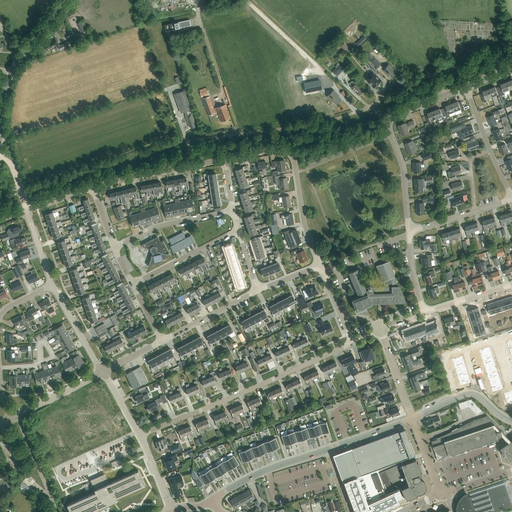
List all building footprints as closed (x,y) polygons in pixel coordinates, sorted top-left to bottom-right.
[(179,28),(191,26),(190,20),(178,22),(174,23),(175,29),(179,28)] [(359,45),(366,39),(363,36),(356,43),(359,45)] [(60,51),(70,46),(68,41),(59,46),(55,37),(50,40),(51,41),(44,44),(47,51),(51,49),(51,50),(58,46),(60,51)] [(381,64),(375,57),(370,61),(377,68),(381,64)] [(365,79),(374,88),(382,81),(374,73),(376,71),(372,66),(368,62),(361,69),(364,73),(369,69),(372,72),(365,79)] [(385,68),(383,70),(388,75),(389,74),(392,77),(397,72),(389,64),(387,66),(386,65),(383,67),(385,68)] [(344,69),(339,65),(332,72),(337,77),(344,69)] [(317,80),(304,83),(306,93),(319,90),(317,80)] [(358,95),(362,91),(355,83),(355,84),(352,81),(349,84),(351,87),(353,89),(353,90),(354,91),(358,95)] [(504,92),(510,90),(507,82),(501,85),(501,86),(498,87),(502,96),(505,95),(504,92)] [(495,87),(489,89),(492,97),(498,95),(498,97),(502,96),(498,87),(495,88),(495,87)] [(486,99),(492,97),(489,89),(483,92),(483,93),(480,94),(484,103),(486,102),(486,99)] [(336,105),(341,100),(336,95),(337,94),(333,90),(327,96),(332,102),(333,101),(336,105)] [(194,121),(192,113),(191,110),(184,91),(174,95),(181,113),(184,112),(185,116),(189,127),(190,127),(191,128),(195,127),(193,121),(194,121)] [(215,113),(209,96),(202,99),(208,115),(215,113)] [(458,101),(452,104),(455,112),(461,109),(462,112),(465,110),(461,101),(458,103),(458,101)] [(231,119),(228,111),(227,112),(226,109),(227,109),(226,104),(216,108),(217,112),(218,112),(219,114),(218,115),(221,122),(231,119)] [(449,114),(455,112),(452,104),(445,106),(446,108),(443,109),(446,118),(447,117),(450,116),(449,114)] [(440,108),(434,111),(437,119),(438,121),(443,119),(444,121),(447,120),(446,118),(443,109),(440,110),(440,108)] [(417,125),(424,122),(419,110),(412,113),(417,125)] [(437,119),(434,111),(427,113),(428,115),(425,116),(429,125),(432,123),(431,121),(437,119)] [(490,127),(497,124),(493,115),(487,118),(490,127)] [(410,127),(415,126),(413,121),(408,123),(409,123),(406,124),(405,123),(398,126),(402,135),(409,133),(407,127),(410,126),(410,127)] [(474,132),(472,126),(462,129),(461,125),(451,129),(452,133),(457,132),(458,136),(459,135),(460,138),(461,138),(464,137),(464,136),(465,136),(474,132)] [(495,140),(502,138),(499,129),(492,131),(495,140)] [(469,151),(480,147),(477,140),(467,144),(469,151)] [(409,155),(416,152),(412,141),(405,144),(409,155)] [(502,155),(508,153),(505,144),(499,146),(502,155)] [(451,160),(461,156),(458,149),(449,153),(451,160)] [(422,154),(424,160),(432,157),(429,151),(422,154)] [(280,174),(279,171),(286,170),(284,160),(276,161),(271,162),(272,167),(276,167),(276,166),(277,166),(278,171),(272,172),(273,175),(280,174)] [(257,162),(259,170),(266,169),(265,161),(257,162)] [(421,162),(418,163),(413,163),(414,173),(422,173),(421,168),(424,168),(425,167),(425,164),(424,163),(421,163),(421,162)] [(243,170),(247,168),(247,166),(242,167),(242,168),(235,170),(237,177),(245,174),(244,173),(243,170)] [(451,169),(452,171),(448,172),(450,180),(457,178),(456,175),(462,172),(460,166),(451,169)] [(237,177),(239,182),(246,180),(246,179),(245,175),(249,174),(249,172),(244,173),(245,174),(237,177)] [(280,190),(288,188),(287,177),(280,178),(280,176),(274,176),(276,185),(279,184),(280,190)] [(180,179),(181,184),(185,184),(186,190),(189,189),(188,183),(187,183),(186,178),(180,179)] [(250,178),(246,179),(246,180),(239,182),(241,189),(248,186),(247,181),(251,180),(250,178)] [(182,190),(182,188),(181,184),(180,179),(173,180),(174,186),(178,185),(179,191),(182,190)] [(423,188),(425,188),(424,179),(414,180),(415,192),(423,192),(423,188)] [(175,192),(175,190),(174,186),(173,180),(166,181),(167,187),(171,186),(172,192),(175,192)] [(159,193),(161,192),(161,194),(163,194),(162,188),(161,182),(154,183),(157,195),(157,196),(159,196),(159,193)] [(453,191),(464,188),(462,182),(457,183),(457,182),(451,184),(453,191)] [(148,185),(149,190),(153,190),(154,196),(157,195),(154,183),(148,185)] [(150,196),(150,194),(149,190),(148,185),(140,186),(141,192),(146,191),(147,197),(150,196)] [(139,198),(138,196),(138,192),(137,193),(135,187),(130,189),(131,194),(135,193),(136,199),(139,198)] [(132,198),(131,194),(130,189),(123,190),(124,196),(128,195),(129,199),(132,198)] [(126,204),(124,196),(123,190),(116,192),(118,198),(120,197),(122,205),(126,204)] [(249,197),(248,193),(252,192),(251,190),(247,191),(247,192),(239,194),(241,200),(249,197)] [(119,203),(118,198),(116,192),(109,194),(110,199),(115,198),(116,204),(119,203)] [(282,197),(279,198),(278,193),(272,195),(273,201),(279,200),(279,202),(283,202),(283,207),(291,206),(289,195),(282,197)] [(189,200),(185,202),(187,212),(194,211),(191,195),(188,196),(189,200)] [(251,203),(251,202),(249,199),(254,197),(253,195),(249,197),(241,200),(243,206),(251,203)] [(464,195),(463,195),(451,199),(453,206),(456,205),(465,202),(464,199),(466,199),(467,198),(466,195),(464,195)] [(179,198),(177,199),(180,215),(183,214),(183,213),(187,212),(185,202),(180,203),(179,198)] [(84,206),(81,207),(77,208),(78,211),(80,210),(80,211),(85,209),(85,208),(90,206),(88,199),(83,201),(84,206)] [(175,204),(171,205),(173,216),(177,215),(180,215),(177,199),(174,199),(175,204)] [(169,217),(173,216),(171,205),(166,206),(165,201),(162,202),(166,218),(169,217)] [(251,203),(243,206),(245,212),(253,209),(251,205),(256,203),(255,201),(251,202),(251,203)] [(155,209),(150,210),(154,221),(158,219),(158,220),(161,219),(156,203),(154,204),(155,209)] [(424,209),(425,209),(425,203),(416,203),(417,215),(425,214),(424,209)] [(82,217),(84,216),(87,215),(87,214),(93,212),(90,206),(85,208),(85,209),(87,212),(81,214),(82,217)] [(115,215),(122,212),(120,206),(113,208),(115,215)] [(150,222),(154,221),(150,210),(146,212),(144,207),(142,208),(147,224),(150,222)] [(141,213),(137,215),(140,225),(144,224),(144,225),(147,224),(142,208),(140,209),(141,213)] [(54,218),(54,217),(53,213),(57,212),(56,210),(52,211),(52,212),(45,215),(47,221),(54,218)] [(84,223),(86,223),(90,222),(89,221),(95,219),(93,212),(87,214),(87,215),(89,219),(83,221),(84,223)] [(122,212),(115,215),(118,221),(125,218),(122,212)] [(133,227),(140,225),(137,215),(132,216),(131,212),(128,213),(133,227)] [(254,221),(253,220),(252,217),(256,215),(256,213),(251,215),(244,218),(246,224),(254,221)] [(277,224),(276,214),(269,215),(271,225),(277,224)] [(292,214),(283,215),(281,215),(282,219),(286,219),(287,225),(294,224),(292,214)] [(505,214),(499,216),(501,222),(501,223),(502,226),(504,225),(503,222),(506,221),(508,221),(505,214)] [(56,224),(56,223),(55,219),(59,218),(58,215),(54,217),(54,218),(47,221),(49,227),(56,224)] [(255,227),(254,223),(258,221),(258,219),(253,220),(254,221),(246,224),(248,230),(255,227)] [(490,226),(488,220),(482,222),(484,228),(483,228),(485,232),(487,231),(486,227),(489,226),(490,226)] [(59,230),(58,229),(57,225),(61,224),(60,221),(56,223),(56,224),(49,227),(51,233),(59,230)] [(9,238),(19,235),(18,233),(23,231),(20,224),(11,228),(11,227),(9,228),(7,232),(7,233),(9,238)] [(88,235),(90,234),(94,233),(93,232),(99,230),(97,224),(91,226),(93,230),(87,232),(88,235)] [(255,227),(248,230),(250,236),(257,234),(256,229),(260,227),(260,225),(255,227)] [(469,233),(472,232),(473,231),(471,225),(465,227),(467,233),(466,233),(468,238),(470,237),(469,233)] [(59,230),(51,233),(53,239),(61,236),(59,231),(63,230),(62,227),(58,229),(59,230)] [(90,242),(92,241),(96,240),(96,239),(101,237),(99,230),(93,232),(94,233),(95,237),(89,239),(90,242)] [(294,246),(301,243),(296,230),(289,232),(294,246)] [(173,253),(194,243),(190,236),(185,238),(182,232),(168,239),(172,245),(170,246),(173,253)] [(450,239),(448,232),(442,234),(444,240),(443,241),(444,245),(447,244),(447,243),(450,242),(449,239),(450,239)] [(7,233),(0,236),(3,241),(9,239),(9,238),(7,233)] [(261,244),(261,243),(259,240),(264,238),(263,236),(258,238),(259,238),(251,241),(253,247),(261,244)] [(427,246),(431,246),(430,241),(431,240),(431,236),(427,236),(427,240),(420,241),(421,249),(428,248),(427,246)] [(10,240),(11,245),(16,243),(16,244),(12,246),(14,251),(19,249),(18,246),(27,243),(25,237),(15,240),(14,239),(10,240)] [(93,248),(94,247),(98,246),(98,245),(103,243),(101,237),(96,239),(96,240),(97,243),(92,245),(93,248)] [(152,253),(148,266),(156,262),(157,264),(163,260),(162,259),(170,255),(163,241),(160,242),(157,237),(140,246),(150,249),(150,251),(151,252),(152,253)] [(67,246),(66,245),(65,241),(69,240),(69,238),(64,239),(64,240),(57,243),(59,249),(67,246)] [(263,250),(262,249),(261,245),(265,244),(265,242),(261,243),(261,244),(253,247),(255,252),(263,250)] [(95,254),(97,254),(101,252),(100,252),(106,250),(103,243),(98,245),(98,246),(100,250),(94,252),(95,254)] [(69,252),(68,251),(67,248),(71,246),(71,244),(66,245),(67,246),(59,249),(61,255),(69,252)] [(222,255),(226,254),(226,253),(233,251),(231,244),(224,246),(225,252),(221,253),(222,255)] [(504,252),(503,247),(496,250),(498,256),(501,255),(501,253),(504,252)] [(263,250),(255,252),(257,259),(265,256),(263,252),(267,250),(267,248),(262,249),(263,250)] [(300,263),(308,260),(304,250),(301,252),(300,249),(291,252),(292,257),(297,255),(300,263)] [(23,260),(32,257),(29,250),(19,253),(21,258),(16,259),(18,264),(24,262),(23,260)] [(71,258),(70,257),(69,254),(73,252),(73,250),(68,251),(69,252),(61,255),(63,261),(71,258)] [(235,257),(233,251),(226,253),(226,254),(227,257),(223,259),(224,261),(228,260),(228,259),(235,257)] [(100,267),(102,266),(105,264),(105,263),(110,260),(107,254),(101,257),(104,262),(99,264),(100,267)] [(432,265),(431,260),(432,260),(432,255),(427,255),(427,258),(422,258),(423,266),(429,266),(432,265)] [(71,258),(63,261),(65,267),(73,264),(71,259),(75,258),(75,256),(70,257),(71,258)] [(228,259),(228,260),(229,263),(225,265),(225,267),(230,266),(230,265),(237,262),(235,257),(228,259)] [(204,264),(206,268),(207,270),(210,268),(207,263),(206,263),(203,258),(198,260),(201,266),(204,264)] [(277,263),(273,265),(272,265),(275,273),(281,270),(278,263),(279,262),(277,258),(275,259),(277,263)] [(108,270),(114,267),(110,260),(105,263),(105,264),(107,268),(102,270),(103,273),(108,270)] [(204,271),(201,266),(198,260),(192,263),(195,269),(198,268),(201,273),(204,271)] [(269,275),(275,273),(272,265),(273,265),(271,260),(269,261),(271,265),(267,267),(266,267),(269,275)] [(383,282),(385,287),(371,288),(367,288),(365,289),(357,270),(360,269),(358,266),(355,267),(355,268),(354,268),(355,270),(349,273),(359,297),(351,300),(356,311),(372,305),(371,303),(405,302),(399,287),(398,287),(395,277),(390,261),(376,266),(382,282),(383,282)] [(227,273),(232,272),(232,271),(239,268),(237,262),(230,265),(230,266),(231,270),(227,271),(227,273)] [(198,274),(195,269),(192,263),(186,267),(189,272),(192,271),(195,276),(198,274)] [(266,267),(267,267),(265,263),(263,263),(265,268),(260,270),(263,277),(269,275),(266,267)] [(484,283),(482,277),(481,275),(477,273),(476,273),(476,271),(474,264),(472,265),(473,269),(478,285),(484,283)] [(20,276),(24,274),(19,265),(15,266),(16,268),(20,276)] [(79,274),(78,273),(77,270),(81,268),(81,266),(76,267),(76,268),(70,271),(72,277),(79,274)] [(489,281),(495,279),(491,266),(489,267),(490,269),(488,270),(489,274),(487,275),(489,281)] [(491,266),(495,279),(501,278),(499,271),(496,272),(495,270),(494,270),(492,266),(491,266)] [(111,275),(117,272),(114,267),(108,270),(110,274),(105,276),(106,279),(111,276),(111,275)] [(192,278),(189,272),(186,267),(179,270),(182,276),(186,274),(189,279),(192,278)] [(229,279),(234,278),(234,277),(241,275),(239,268),(232,271),(232,272),(233,275),(229,277),(229,279)] [(472,276),(473,279),(470,280),(472,287),(478,285),(473,269),(471,269),(473,275),(472,276)] [(32,274),(26,277),(29,284),(35,281),(35,282),(39,280),(36,273),(37,273),(35,270),(34,270),(31,271),(32,274)] [(431,277),(436,276),(434,271),(429,272),(430,275),(425,277),(427,284),(433,283),(431,277)] [(81,280),(81,279),(79,276),(83,274),(83,272),(78,273),(79,274),(72,277),(74,283),(81,280)] [(110,285),(111,284),(115,282),(114,282),(120,279),(117,272),(111,275),(111,276),(113,280),(108,282),(110,285)] [(167,277),(170,282),(173,280),(175,284),(178,283),(176,279),(175,279),(172,274),(167,277)] [(243,281),(241,275),(234,277),(234,278),(235,281),(231,283),(231,285),(236,284),(236,283),(243,281)] [(161,280),(164,285),(167,284),(170,289),(172,287),(170,282),(167,277),(161,280)] [(83,286),(83,285),(81,281),(86,280),(85,278),(81,279),(81,280),(74,283),(76,289),(83,286)] [(458,281),(461,290),(467,288),(465,282),(462,283),(460,278),(459,278),(459,279),(456,280),(456,282),(458,281)] [(166,291),(165,289),(164,285),(161,280),(155,283),(158,289),(161,287),(164,292),(166,291)] [(18,290),(23,287),(20,281),(11,286),(13,291),(18,289),(18,290)] [(245,287),(243,281),(236,283),(236,284),(237,288),(233,289),(233,291),(238,290),(237,289),(245,287)] [(115,296),(117,295),(120,293),(120,292),(126,289),(122,283),(117,286),(119,290),(114,293),(115,296)] [(160,294),(160,292),(158,289),(155,283),(148,287),(151,292),(155,290),(158,295),(160,294)] [(83,286),(76,289),(78,295),(85,292),(83,288),(88,286),(87,284),(83,285),(83,286)] [(309,297),(317,294),(314,285),(305,288),(309,297)] [(218,293),(215,294),(214,295),(217,301),(223,298),(219,292),(220,292),(218,288),(216,289),(218,293)] [(437,294),(440,293),(438,288),(435,288),(428,290),(431,298),(437,296),(437,294)] [(118,302),(120,301),(123,299),(123,298),(129,295),(126,289),(120,292),(120,293),(122,296),(117,299),(118,302)] [(208,298),(211,304),(217,301),(214,295),(215,294),(213,291),(211,292),(213,296),(210,297),(208,298)] [(206,306),(211,304),(208,298),(210,297),(208,293),(205,295),(207,298),(203,301),(206,306)] [(89,296),(82,299),(84,305),(92,302),(91,301),(90,297),(94,296),(93,294),(89,295),(89,296)] [(121,308),(123,307),(127,305),(126,304),(132,301),(129,295),(123,298),(123,299),(125,302),(120,305),(121,308)] [(292,295),(286,298),(290,305),(289,305),(291,309),(293,308),(291,304),(296,302),(292,295)] [(297,299),(300,305),(306,303),(303,296),(297,299)] [(47,306),(51,304),(48,298),(44,300),(44,301),(39,304),(42,309),(43,311),(48,308),(47,306)] [(286,298),(281,301),(284,308),(283,308),(285,312),(287,311),(285,307),(289,305),(290,305),(286,298)] [(506,298),(500,300),(503,310),(509,308),(506,298)] [(157,301),(159,307),(165,304),(162,299),(157,301)] [(192,306),(195,312),(201,309),(198,303),(196,299),(194,301),(196,304),(193,306),(192,306)] [(92,302),(84,305),(86,311),(94,308),(93,307),(92,303),(96,302),(95,300),(91,301),(92,302)] [(500,300),(493,302),(496,312),(503,310),(500,300)] [(125,314),(126,313),(130,311),(129,310),(135,307),(132,301),(126,304),(127,305),(128,308),(123,311),(125,314)] [(279,311),(277,311),(280,315),(282,314),(279,310),(283,308),(284,308),(281,301),(275,304),(279,311)] [(190,315),(195,312),(192,306),(193,306),(191,302),(189,303),(191,307),(186,309),(190,315)] [(322,312),(324,311),(323,307),(324,307),(323,305),(322,305),(321,302),(312,305),(315,312),(313,312),(315,318),(314,318),(315,318),(320,316),(319,315),(323,314),(322,312)] [(493,302),(487,304),(490,314),(496,312),(493,302)] [(309,310),(307,303),(300,306),(303,312),(309,310)] [(274,313),(277,311),(279,311),(275,304),(269,307),(273,314),(272,314),(274,318),(276,317),(274,313)] [(94,308),(86,311),(88,317),(96,314),(95,313),(94,309),(98,308),(97,306),(93,307),(94,308)] [(478,306),(468,310),(470,316),(480,313),(478,306)] [(34,319),(39,317),(34,307),(30,309),(31,310),(26,312),(28,317),(27,317),(28,320),(29,321),(34,318),(34,319)] [(180,313),(177,314),(176,315),(179,321),(185,318),(182,312),(180,308),(178,309),(180,313)] [(264,310),(258,313),(261,320),(263,324),(265,323),(263,319),(267,316),(264,310)] [(96,314),(88,317),(90,323),(98,320),(96,315),(100,314),(99,311),(95,313),(96,314)] [(175,316),(172,317),(170,318),(173,324),(179,321),(176,315),(177,314),(175,311),(173,312),(175,316)] [(258,313),(252,316),(256,323),(255,323),(257,327),(259,326),(257,322),(261,320),(258,313)] [(480,313),(470,316),(472,322),(482,319),(480,313)] [(168,327),(173,324),(170,318),(172,317),(170,314),(167,315),(169,318),(165,321),(168,327)] [(16,326),(20,323),(21,326),(24,324),(29,334),(32,332),(28,324),(23,315),(21,316),(12,320),(16,326)] [(250,326),(252,330),(254,329),(252,325),(255,323),(256,323),(252,316),(247,319),(250,326)] [(455,329),(460,327),(458,322),(455,323),(453,316),(444,319),(446,326),(451,325),(453,324),(455,329)] [(246,328),(250,326),(247,319),(241,322),(245,329),(244,329),(246,333),(248,332),(246,328)] [(322,334),(332,330),(329,323),(323,325),(322,323),(323,323),(321,319),(316,321),(318,325),(319,324),(320,327),(319,327),(322,334)] [(482,319),(472,322),(474,329),(484,326),(482,319)] [(142,327),(140,329),(138,329),(141,335),(147,332),(144,326),(145,326),(143,322),(140,323),(142,327)] [(268,326),(271,332),(277,329),(274,323),(268,326)] [(429,326),(433,336),(438,334),(434,324),(429,326)] [(54,332),(56,336),(66,331),(63,325),(53,330),(49,332),(51,334),(54,332)] [(136,338),(141,335),(138,329),(140,329),(138,325),(135,326),(137,330),(134,331),(133,332),(136,338)] [(230,325),(223,328),(227,335),(226,335),(228,339),(230,338),(228,334),(233,331),(230,325)] [(418,327),(422,337),(427,335),(424,327),(423,325),(418,327)] [(427,335),(428,337),(433,336),(429,326),(424,327),(427,335)] [(484,326),(474,329),(476,335),(486,332),(484,326)] [(417,339),(422,337),(418,327),(413,329),(417,339)] [(133,332),(134,331),(132,328),(130,329),(132,333),(127,335),(130,341),(136,338),(133,332)] [(223,328),(218,331),(221,338),(223,342),(224,341),(222,337),(226,335),(227,335),(223,328)] [(408,331),(412,341),(417,339),(413,329),(408,331)] [(66,331),(56,336),(58,340),(55,342),(56,344),(69,336),(66,331)] [(216,340),(215,341),(217,345),(219,344),(217,340),(221,338),(218,331),(212,334),(216,340)] [(408,331),(403,333),(406,343),(412,341),(408,331)] [(242,344),(246,342),(242,333),(238,335),(242,344)] [(17,339),(13,339),(13,334),(6,335),(7,344),(17,343),(17,339)] [(119,339),(116,340),(115,341),(118,347),(124,344),(121,338),(119,334),(117,335),(119,339)] [(211,343),(215,341),(216,340),(212,334),(207,336),(210,343),(209,344),(211,348),(213,347),(211,343)] [(299,341),(302,346),(309,343),(305,334),(302,336),(304,339),(300,341),(299,341)] [(61,343),(63,347),(72,342),(69,336),(56,344),(57,345),(61,343)] [(116,340),(114,337),(112,338),(114,342),(111,343),(110,344),(113,350),(118,347),(115,341),(116,340)] [(198,347),(197,347),(199,351),(201,350),(199,346),(204,343),(200,337),(194,340),(198,347)] [(295,350),(302,346),(299,341),(300,341),(299,337),(296,338),(298,342),(293,344),(295,350)] [(107,353),(113,350),(110,344),(111,343),(109,340),(106,341),(108,344),(104,347),(107,353)] [(194,340),(189,343),(192,350),(191,350),(193,354),(195,353),(193,349),(197,347),(198,347),(194,340)] [(72,342),(63,347),(65,351),(61,353),(62,355),(66,353),(75,347),(72,342)] [(186,353),(188,357),(190,356),(187,352),(191,350),(192,350),(189,343),(183,346),(186,353)] [(282,350),(284,355),(291,352),(287,343),(284,344),(286,348),(283,349),(282,350)] [(182,355),(186,353),(183,346),(177,349),(181,356),(180,356),(182,360),(184,359),(182,355)] [(277,358),(284,355),(282,350),(283,349),(281,346),(278,347),(280,350),(275,353),(277,358)] [(488,347),(478,350),(480,357),(491,353),(488,347)] [(362,351),(359,352),(362,360),(365,359),(365,360),(365,361),(373,358),(372,354),(370,348),(362,351)] [(411,354),(403,357),(405,364),(411,362),(411,361),(414,360),(413,356),(420,354),(418,348),(410,351),(411,354)] [(171,349),(165,352),(168,359),(167,359),(169,363),(171,362),(169,358),(174,356),(171,349)] [(18,359),(18,355),(14,355),(14,350),(7,351),(8,360),(18,359)] [(77,356),(74,358),(79,367),(84,364),(79,355),(77,351),(75,352),(77,356)] [(264,358),(266,363),(273,360),(269,351),(266,352),(268,356),(264,358)] [(165,352),(159,355),(163,362),(162,362),(164,366),(166,365),(164,361),(167,359),(168,359),(165,352)] [(491,353),(480,357),(482,363),(493,360),(491,353)] [(72,359),(68,361),(73,370),(79,367),(74,358),(71,354),(69,355),(72,359)] [(259,366),(266,363),(264,358),(263,354),(261,355),(262,359),(257,361),(259,366)] [(163,362),(159,355),(153,358),(157,365),(156,365),(158,369),(160,368),(158,364),(162,362),(163,362)] [(347,358),(355,375),(359,373),(356,368),(353,364),(356,362),(353,355),(347,358)] [(461,355),(451,358),(453,365),(463,362),(461,355)] [(153,367),(156,365),(157,365),(153,358),(148,361),(151,368),(153,372),(155,371),(153,367)] [(245,363),(241,364),(244,370),(249,368),(247,362),(246,358),(243,359),(245,363)] [(345,368),(348,366),(352,376),(355,375),(347,358),(341,361),(345,368)] [(411,362),(405,364),(408,371),(414,369),(413,365),(422,362),(420,358),(414,360),(411,361),(411,362)] [(67,373),(73,370),(68,361),(64,363),(62,359),(60,360),(62,364),(67,373)] [(493,360),(482,363),(485,371),(495,367),(493,360)] [(238,373),(244,370),(241,364),(240,365),(238,361),(236,362),(237,366),(235,367),(238,373)] [(52,368),(55,378),(62,376),(58,366),(57,362),(55,362),(56,367),(52,368)] [(174,368),(175,371),(183,367),(180,362),(177,363),(178,366),(174,368)] [(331,371),(332,370),(335,368),(337,372),(339,371),(335,362),(329,366),(331,371)] [(463,362),(453,365),(455,372),(465,368),(463,362)] [(49,380),(55,378),(52,368),(48,369),(47,365),(45,366),(49,380)] [(228,370),(224,371),(227,378),(233,375),(230,369),(231,369),(229,365),(227,366),(228,370)] [(43,382),(49,380),(45,366),(43,366),(44,371),(40,372),(43,382)] [(334,374),(332,370),(331,371),(329,366),(322,369),(324,374),(326,373),(328,376),(334,374)] [(140,367),(125,375),(133,390),(148,382),(140,367)] [(378,376),(385,373),(383,367),(375,370),(376,375),(373,376),(374,381),(379,379),(378,376)] [(495,367),(485,371),(487,378),(497,374),(495,367)] [(227,378),(224,371),(223,372),(222,370),(224,370),(223,368),(219,369),(221,373),(218,374),(221,380),(227,378)] [(465,368),(455,372),(457,378),(467,375),(465,368)] [(37,384),(43,382),(40,372),(36,373),(35,369),(33,370),(34,374),(37,384)] [(178,374),(181,380),(187,377),(184,371),(178,374)] [(317,371),(311,374),(313,379),(317,377),(319,381),(321,380),(317,371)] [(211,377),(207,378),(210,385),(216,382),(213,376),(214,376),(212,372),(210,373),(211,377)] [(416,376),(410,378),(413,385),(419,383),(419,382),(418,379),(420,378),(420,379),(426,377),(424,372),(416,375),(416,376)] [(313,379),(311,374),(304,377),(308,386),(311,385),(309,381),(313,379)] [(497,374),(487,378),(489,384),(499,381),(497,374)] [(210,385),(207,378),(206,379),(205,375),(202,376),(204,380),(202,381),(204,387),(210,385)] [(467,375),(457,378),(459,385),(470,382),(467,375)] [(299,379),(292,382),(295,387),(299,385),(301,389),(303,388),(299,379)] [(358,388),(354,379),(347,382),(352,391),(358,388)] [(426,380),(419,382),(419,383),(413,385),(415,392),(422,390),(420,386),(422,385),(423,384),(427,383),(426,380)] [(195,386),(191,387),(194,394),(200,391),(197,385),(198,385),(196,381),(194,382),(195,386)] [(329,381),(325,383),(328,388),(331,395),(336,392),(333,386),(332,387),(329,381)] [(499,381),(489,384),(492,392),(502,389),(499,381)] [(295,387),(292,382),(286,385),(290,394),(292,393),(290,390),(295,387)] [(379,390),(382,388),(383,392),(391,389),(388,382),(384,384),(384,383),(380,384),(380,385),(377,386),(379,390)] [(194,394),(191,387),(190,388),(188,384),(186,385),(188,389),(185,390),(188,396),(194,394)] [(145,387),(144,387),(139,389),(141,394),(135,397),(137,403),(144,400),(146,400),(149,399),(149,398),(147,393),(149,392),(148,388),(146,389),(145,387)] [(281,387),(275,390),(277,396),(281,394),(283,397),(285,396),(281,387)] [(178,393),(174,394),(177,401),(183,398),(180,392),(181,392),(179,388),(177,389),(178,393)] [(277,396),(275,390),(268,393),(272,402),(274,401),(272,398),(277,396)] [(177,401),(174,394),(173,395),(172,391),(169,392),(171,396),(169,397),(171,403),(177,401)] [(511,397),(510,391),(503,393),(506,403),(511,401),(511,397)] [(159,403),(162,402),(163,404),(167,402),(164,395),(160,396),(161,399),(156,402),(148,405),(150,412),(159,408),(158,406),(160,405),(159,403)] [(387,404),(395,401),(393,395),(380,399),(381,403),(385,401),(387,404)] [(259,397),(253,400),(256,406),(259,404),(261,408),(264,407),(262,403),(259,397)] [(285,401),(289,412),(294,410),(289,399),(285,401)] [(256,406),(253,400),(247,402),(250,408),(249,409),(251,412),(254,411),(252,407),(256,406)] [(242,404),(236,407),(239,413),(242,412),(244,415),(247,414),(245,410),(245,411),(242,404)] [(48,425),(60,452),(75,446),(70,434),(82,429),(87,440),(102,434),(90,406),(84,409),(85,412),(56,424),(55,422),(48,425)] [(239,413),(236,407),(230,409),(233,416),(234,420),(237,418),(235,415),(239,413)] [(387,408),(382,410),(375,412),(377,417),(390,413),(392,417),(396,415),(396,416),(399,415),(399,414),(400,414),(397,407),(388,411),(387,408)] [(225,412),(219,414),(222,420),(225,419),(227,423),(230,422),(228,418),(227,418),(225,412)] [(222,420),(219,414),(213,417),(216,423),(215,423),(217,427),(220,426),(218,422),(222,420)] [(432,418),(424,421),(426,428),(429,427),(430,430),(436,428),(434,423),(440,420),(439,416),(432,419),(432,418)] [(498,438),(504,436),(506,436),(507,435),(487,416),(478,419),(469,422),(460,427),(451,432),(442,436),(433,439),(434,440),(432,441),(434,446),(433,446),(438,461),(443,458),(449,455),(450,457),(498,440),(498,438)] [(208,419),(202,421),(204,428),(208,426),(209,430),(212,429),(211,425),(210,425),(208,419)] [(204,428),(202,421),(196,424),(198,430),(199,434),(202,433),(201,429),(204,428)] [(326,422),(319,424),(322,434),(329,432),(326,422)] [(244,430),(241,424),(236,426),(238,432),(244,430)] [(319,424),(313,426),(316,436),(322,434),(319,424)] [(190,426),(184,428),(187,435),(190,433),(192,437),(195,436),(193,432),(190,426)] [(313,426),(307,428),(310,438),(316,436),(313,426)] [(294,432),(297,442),(304,440),(300,430),(299,427),(294,429),(294,432)] [(187,435),(184,428),(179,431),(181,437),(182,441),(185,440),(183,436),(187,435)] [(307,428),(300,430),(304,440),(310,438),(307,428)] [(406,429),(335,454),(336,457),(344,480),(415,455),(406,429)] [(291,444),(288,434),(287,431),(281,432),(282,436),(281,436),(284,446),(291,444)] [(294,432),(288,434),(291,444),(297,442),(294,432)] [(276,438),(269,440),(273,450),(280,448),(276,438)] [(164,448),(163,445),(167,443),(165,439),(156,442),(159,450),(164,448)] [(269,440),(263,443),(267,453),(273,450),(269,440)] [(509,442),(501,448),(503,451),(501,452),(504,456),(505,454),(510,461),(511,459),(511,440),(511,441),(509,442)] [(251,448),(255,458),(261,455),(257,445),(257,446),(255,442),(250,444),(251,448)] [(179,443),(169,447),(172,453),(181,449),(179,443)] [(263,443),(257,445),(261,455),(267,453),(263,443)] [(181,445),(184,453),(192,450),(189,445),(186,446),(184,444),(181,445)] [(251,448),(245,450),(249,460),(255,458),(251,448)] [(239,453),(238,453),(242,463),(249,460),(245,450),(242,451),(241,449),(238,450),(239,453)] [(176,467),(174,461),(178,459),(177,456),(183,454),(182,451),(177,453),(176,454),(176,453),(166,457),(167,460),(164,461),(168,470),(176,467)] [(239,464),(234,455),(233,456),(231,452),(226,455),(228,459),(233,468),(239,464)] [(233,468),(228,459),(227,459),(225,456),(220,459),(222,462),(227,471),(233,468)] [(402,464),(408,479),(409,479),(419,476),(421,475),(420,472),(421,472),(418,462),(417,462),(416,459),(402,464)] [(227,471),(222,462),(216,466),(222,475),(227,471)] [(222,475),(216,466),(211,469),(216,478),(222,475)] [(208,467),(203,470),(210,481),(216,478),(211,469),(210,469),(208,467)] [(378,469),(344,482),(355,511),(380,511),(399,503),(398,501),(403,499),(399,489),(398,489),(386,495),(383,489),(385,488),(378,469)] [(203,470),(198,473),(200,475),(199,476),(204,485),(210,481),(203,470)] [(181,492),(180,487),(183,486),(183,485),(183,483),(181,475),(169,479),(171,488),(172,487),(175,496),(179,495),(179,496),(183,495),(182,491),(181,492)] [(419,476),(409,479),(411,484),(401,489),(406,500),(409,499),(409,500),(417,496),(416,495),(419,494),(419,495),(421,494),(424,492),(425,490),(426,487),(426,485),(425,482),(423,480),(420,479),(419,476)] [(0,492),(10,486),(4,477),(0,479),(0,492)] [(98,501),(74,511),(115,511),(120,510),(119,507),(148,494),(141,479),(112,492),(108,483),(93,490),(98,501)] [(26,491),(29,487),(22,482),(19,485),(26,491)] [(496,511),(511,506),(511,505),(504,483),(471,494),(472,496),(469,497),(469,495),(467,496),(465,497),(464,498),(462,499),(461,500),(460,501),(459,503),(459,504),(458,505),(458,507),(457,509),(457,511),(496,511)] [(243,493),(249,504),(252,503),(250,500),(254,497),(250,489),(243,493)] [(247,505),(249,504),(243,493),(237,497),(241,505),(246,502),(247,505)] [(237,507),(241,505),(237,497),(230,500),(236,511),(238,510),(237,507)] [(331,501),(326,503),(329,511),(335,510),(331,501)]
